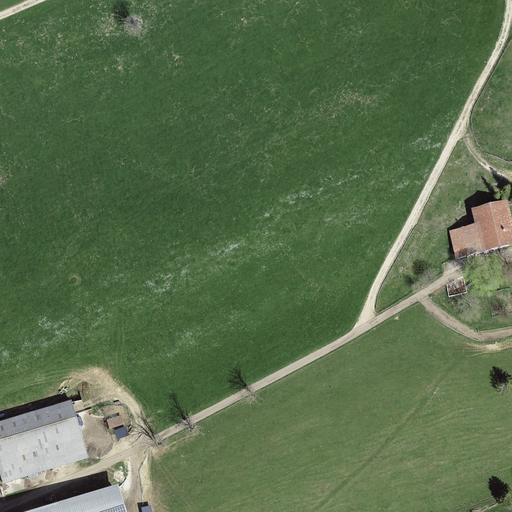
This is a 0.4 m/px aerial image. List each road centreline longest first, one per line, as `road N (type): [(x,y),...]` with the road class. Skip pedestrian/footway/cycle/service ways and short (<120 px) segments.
road 1 (track): [(1,511),(445,283),(511,259)]
road 2 (track): [(360,328),(509,29),(511,1)]
